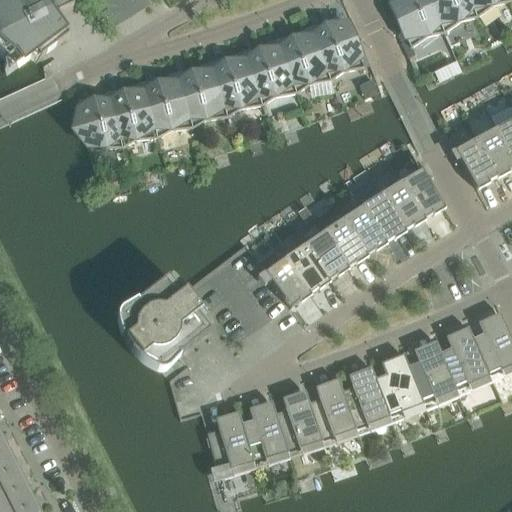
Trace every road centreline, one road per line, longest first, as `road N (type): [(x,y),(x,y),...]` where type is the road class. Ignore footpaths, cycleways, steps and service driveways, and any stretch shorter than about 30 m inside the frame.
road 1 (residential): [(472,228),(402,268),(247,385),(308,374),(506,291)]
road 2 (residential): [(472,228),(361,0)]
road 3 (residential): [(0,324),(94,511)]
road 4 (residential): [(124,55),(191,43),(301,0)]
road 5 (residential): [(0,114),(124,55)]
